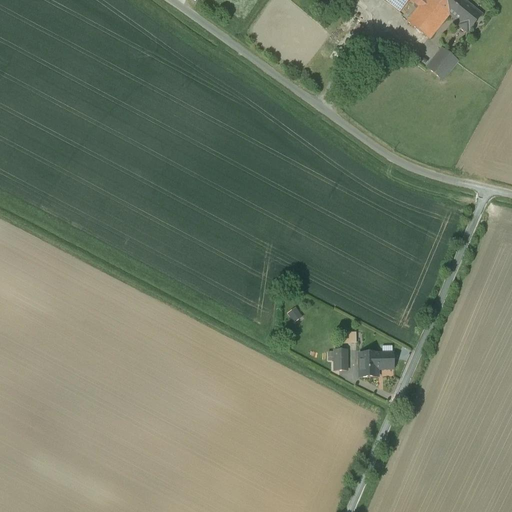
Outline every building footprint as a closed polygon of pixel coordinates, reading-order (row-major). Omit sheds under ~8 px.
[(318,0),(318,1),(319,3),(320,4),(321,5),(322,6),(323,7),(324,8),(325,9),(327,9),(328,10),(330,10),(333,9),(335,9),(337,8),(338,7),(339,6),(340,4),(341,2),(341,1),(341,0),(318,0)] [(382,0),(400,14),(409,1),(410,0),(382,0)] [(427,2),(425,0),(419,8),(407,23),(429,41),(447,17),(427,2)] [(410,0),(409,1),(414,4),(419,8),(425,0),(410,0)] [(481,16),(460,0),(428,0),(427,2),(447,17),(449,15),(460,25),(458,27),(466,34),(481,16)] [(414,4),(402,19),(407,23),(419,8),(414,4)] [(457,63),(441,50),(426,69),(442,81),(457,63)] [(299,308),(289,315),(296,324),(305,317),(299,308)] [(349,345),(360,344),(360,333),(349,333),(349,345)] [(346,372),(345,352),(333,352),(333,353),(334,362),(334,372),(346,372)] [(376,356),(376,355),(358,355),(359,379),(377,378),(376,371),(383,370),(382,370),(391,370),(392,370),(392,355),(376,356)]
